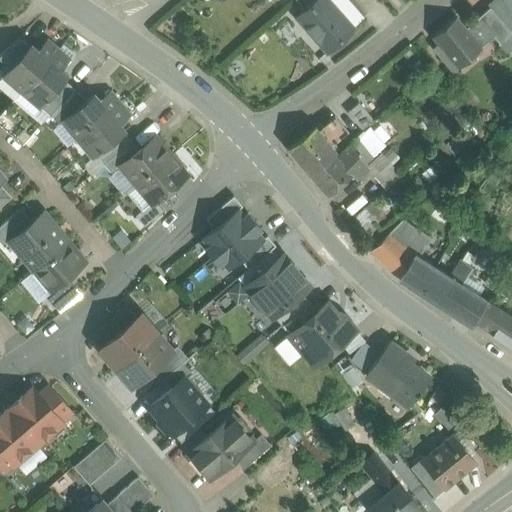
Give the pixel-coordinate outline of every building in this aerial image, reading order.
[(296,0),(305,9),(315,0),(296,0)] [(326,0),(315,0),(305,9),(297,17),(327,51),(352,29),(326,0)] [(511,0),(497,0),(489,7),(490,7),(489,8),(511,33),(511,32),(511,0)] [(511,33),(489,8),(478,18),(494,35),(493,36),(500,44),(511,33)] [(478,18),(466,28),(456,17),(432,37),(441,48),(436,52),(453,72),(482,48),(481,47),(493,36),(494,35),(478,18)] [(500,44),(499,45),(506,53),(511,46),(511,32),(511,33),(500,44)] [(19,37),(0,56),(0,60),(9,69),(29,46),(19,37)] [(37,51),(30,45),(29,46),(9,69),(4,75),(22,91),(59,49),(47,39),(42,45),(42,51),(37,51)] [(59,49),(22,91),(41,107),(64,80),(67,77),(60,71),(59,66),(64,66),(70,59),(59,49)] [(64,80),(41,107),(50,115),(75,89),(64,80)] [(75,89),(50,115),(59,123),(63,120),(62,120),(86,99),(75,89)] [(98,101),(92,94),(86,99),(62,120),(63,120),(78,138),(120,102),(111,90),(104,96),(103,101),(98,101)] [(120,102),(78,138),(93,157),(95,155),(123,132),(124,131),(118,124),(119,119),(123,119),(124,119),(130,114),(120,102)] [(373,120),(358,103),(347,113),(362,130),(373,120)] [(315,126),(289,147),(310,173),(334,153),(336,152),(332,146),(349,132),(335,115),(318,129),(315,126)] [(123,132),(95,155),(103,164),(131,141),(123,132)] [(363,132),(359,135),(350,143),(366,162),(379,151),(363,132)] [(139,150),(121,165),(122,166),(137,184),(170,155),(155,137),(139,150)] [(131,141),(103,164),(112,174),(122,166),(121,165),(139,150),(131,141)] [(350,143),(337,156),(352,172),(351,172),(355,177),(368,165),(366,162),(350,143)] [(372,167),(385,174),(397,152),(384,144),(372,167)] [(334,153),(310,173),(328,193),(351,172),(352,172),(337,156),(334,153)] [(170,155),(137,184),(151,202),(152,203),(155,201),(186,174),(170,155)] [(0,204),(9,197),(0,186),(0,204)] [(353,213),(366,227),(381,213),(368,199),(353,213)] [(152,203),(151,202),(135,215),(144,225),(162,210),(155,201),(152,203)] [(239,208),(202,239),(208,246),(205,248),(212,257),(255,221),(247,212),(244,215),(239,209),(239,208)] [(43,213),(9,241),(34,270),(68,242),(43,213)] [(431,239),(403,220),(388,233),(414,253),(419,256),(431,239)] [(255,221),(212,257),(219,265),(222,263),(228,269),(265,239),(259,232),(262,229),(255,221)] [(414,253),(388,233),(370,251),(399,277),(414,253)] [(68,242),(34,270),(50,290),(51,290),(66,277),(84,262),(68,242)] [(271,249),(252,265),(260,274),(278,259),(271,249)] [(419,256),(414,253),(399,277),(399,278),(438,304),(455,280),(450,276),(419,256)] [(260,274),(246,286),(252,292),(251,297),(252,301),(258,308),(262,310),(267,310),(272,316),(273,315),(301,292),(309,285),(283,255),(278,259),(260,274)] [(461,259),(450,276),(455,280),(461,284),(472,267),(461,259)] [(76,289),(66,277),(51,290),(50,290),(44,294),(54,307),(76,289)] [(461,284),(455,280),(438,304),(471,325),(487,301),(487,300),(461,284)] [(301,292),(273,315),(281,325),(308,302),(301,292)] [(336,311),(327,301),(316,311),(289,334),(288,335),(274,346),(289,364),(303,353),(313,365),(356,329),(343,314),(336,311)] [(511,317),(506,313),(487,301),(474,321),(511,346),(511,317)] [(308,302),(281,325),(289,334),(316,311),(308,302)] [(126,307),(98,330),(108,341),(135,318),(126,307)] [(108,341),(99,349),(115,368),(157,332),(141,313),(135,318),(108,341)] [(157,332),(115,368),(131,386),(150,370),(173,351),(173,350),(157,332)] [(246,359),(269,344),(264,334),(240,349),(246,359)] [(350,360),(366,371),(381,350),(364,339),(350,360)] [(406,353),(389,341),(366,373),(410,405),(430,377),(403,357),(406,353)] [(173,351),(150,370),(160,382),(164,378),(182,363),(188,358),(177,346),(173,350),(173,351)] [(182,363),(164,378),(172,387),(184,377),(185,378),(191,373),(182,363)] [(172,387),(149,407),(172,434),(173,433),(207,403),(185,378),(184,377),(172,387)] [(72,413),(49,386),(39,395),(62,422),(72,413)] [(39,395),(32,387),(7,409),(39,445),(64,424),(62,422),(39,395)] [(207,403),(173,433),(181,442),(215,413),(207,403)] [(39,445),(7,409),(0,414),(0,451),(12,465),(13,466),(39,445)] [(206,436),(188,452),(210,477),(233,458),(252,441),(230,415),(206,436)] [(199,428),(181,443),(188,452),(206,436),(199,428)] [(252,441),(233,458),(243,469),(270,445),(260,434),(252,441)] [(476,462),(453,434),(421,461),(444,489),(476,462)] [(121,458),(105,440),(95,448),(111,466),(121,458)] [(111,466),(95,448),(84,457),(100,476),(111,466)] [(12,465),(0,451),(0,471),(2,474),(12,465)] [(398,483),(372,452),(360,463),(385,493),(398,483)] [(100,476),(84,457),(74,467),(89,485),(100,476)] [(154,495),(138,477),(128,486),(143,504),(154,495)] [(414,511),(420,508),(399,482),(398,483),(385,493),(367,508),(370,511),(414,511)] [(128,486),(117,495),(131,511),(134,511),(143,504),(128,486)] [(131,511),(117,495),(105,506),(110,511),(131,511)] [(110,511),(105,506),(101,501),(88,511),(110,511)]
